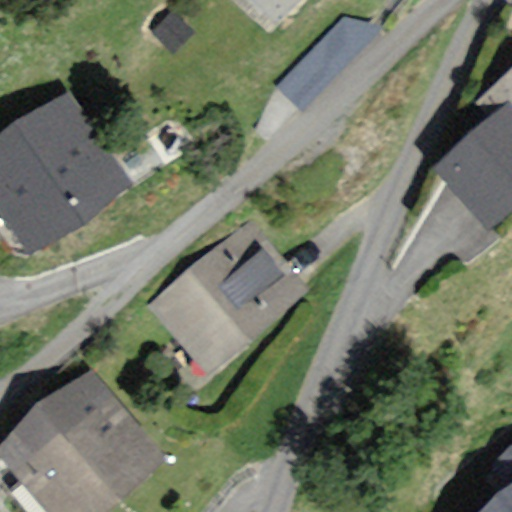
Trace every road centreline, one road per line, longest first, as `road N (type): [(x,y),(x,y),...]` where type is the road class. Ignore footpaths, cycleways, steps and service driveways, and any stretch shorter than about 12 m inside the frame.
road 1 (residential): [(448,0),(0,401)]
road 2 (residential): [(283,511),(425,139),(488,0)]
